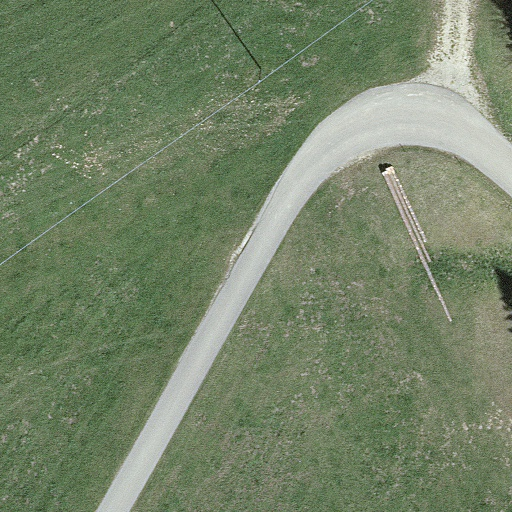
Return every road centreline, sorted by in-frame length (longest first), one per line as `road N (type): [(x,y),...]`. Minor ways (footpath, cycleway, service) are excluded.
road 1 (unclassified): [(115,511),(284,214),(344,140),(376,123),(418,116),(457,122),(511,170)]
road 2 (track): [(449,0),(457,122)]
